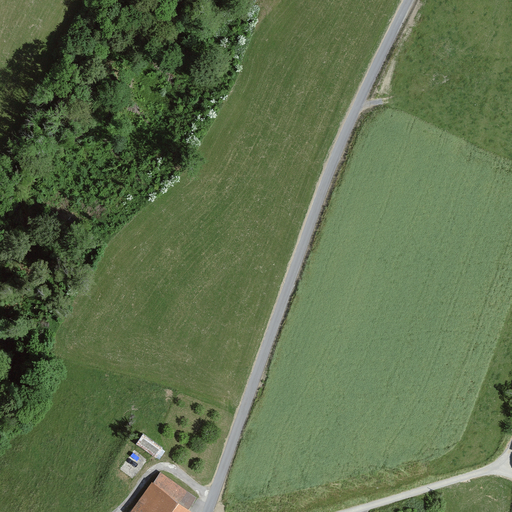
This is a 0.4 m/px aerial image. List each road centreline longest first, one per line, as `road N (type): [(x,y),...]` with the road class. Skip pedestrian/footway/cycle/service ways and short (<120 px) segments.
road 1 (unclassified): [(208,511),(322,189),(408,0)]
road 2 (unclassified): [(498,468),(339,511)]
